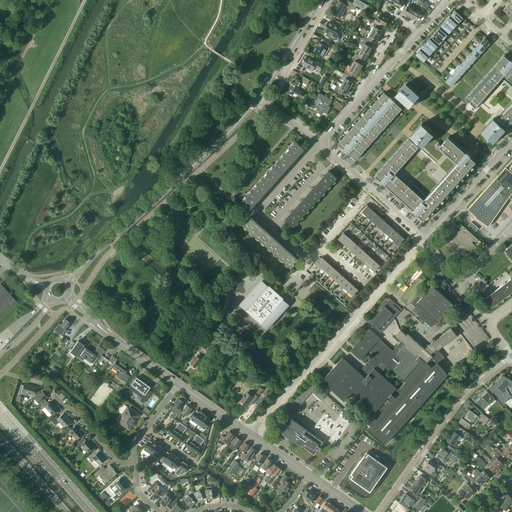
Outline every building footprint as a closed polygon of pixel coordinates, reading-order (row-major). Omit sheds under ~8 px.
[(369,6),(358,0),(354,0),(353,4),(366,11),(369,6)] [(400,8),(404,0),(403,0),(400,0),(401,0),(400,0),(396,0),(393,5),(400,8)] [(511,17),(511,16),(511,0),(509,2),(507,4),(508,4),(503,9),(511,17)] [(340,18),(346,8),(354,9),(356,6),(347,1),(345,4),(339,1),(332,13),(340,18)] [(410,17),(414,10),(410,8),(411,6),(408,5),(404,13),(410,17)] [(416,20),(421,12),(418,10),(417,12),(414,10),(410,17),(416,20)] [(463,18),(455,10),(451,15),(459,22),(463,18)] [(385,26),(389,20),(380,15),(377,20),(375,20),(373,22),(374,23),(380,26),(382,24),(385,26)] [(457,24),(449,17),(445,22),(453,29),(457,24)] [(337,35),(340,28),(329,22),(324,31),(326,33),(325,35),(334,40),(335,41),(336,41),(337,40),(338,39),(338,38),(338,37),(338,36),(337,35)] [(453,29),(445,22),(441,26),(449,33),(453,29)] [(382,31),(379,29),(381,26),(380,26),(374,23),(373,26),(374,27),(371,33),(379,37),(382,31)] [(447,35),(439,28),(435,33),(443,40),(447,35)] [(375,43),(379,37),(371,33),(368,38),(366,37),(365,40),(371,44),(372,41),(375,43)] [(443,40),(435,33),(431,37),(439,44),(443,40)] [(485,48),(491,42),(485,37),(480,42),(480,43),(485,48)] [(438,46),(430,39),(426,43),(434,51),(438,46)] [(485,48),(480,43),(480,42),(477,39),(476,41),(479,43),(475,48),(481,53),(485,48)] [(324,58),(329,47),(331,44),(325,40),(323,44),(320,42),(314,52),(324,58)] [(372,48),(369,47),(371,44),(365,40),(363,40),(361,45),(363,46),(361,49),(369,54),(372,48)] [(434,51),(426,43),(422,48),(430,55),(434,51)] [(476,59),(481,53),(475,48),(471,53),(470,54),(476,59)] [(366,60),(369,54),(361,49),(357,55),(355,54),(354,57),(361,61),(362,58),(366,60)] [(428,57),(420,50),(416,54),(424,62),(428,57)] [(476,59),(470,54),(471,53),(468,50),(466,52),(469,54),(465,59),(471,64),(476,59)] [(493,142),(511,121),(511,61),(504,55),(465,98),(469,102),(464,107),(485,127),(481,131),(493,142)] [(322,64),(317,61),(316,63),(306,57),(302,64),(312,70),(314,67),(319,70),(322,64)] [(363,65),(359,63),(361,61),(354,57),(352,59),(354,61),(351,66),(359,71),(363,65)] [(466,70),(471,64),(465,59),(461,64),(460,65),(466,70)] [(466,70),(460,65),(461,64),(458,61),(456,62),(460,65),(455,70),(461,75),(466,70)] [(356,77),(359,71),(351,66),(348,72),(346,71),(344,74),(351,78),(353,75),(356,77)] [(456,81),(461,75),(455,70),(451,75),(450,75),(456,81)] [(456,81),(450,75),(451,75),(448,72),(447,73),(450,76),(445,81),(451,86),(456,81)] [(353,82),(350,81),(351,78),(344,74),(343,73),(340,79),(344,81),(342,84),(349,88),(353,82)] [(298,89),(302,82),(307,85),(310,80),(303,76),(300,81),(296,79),(288,92),(293,95),(294,93),(301,97),(304,92),(298,89)] [(359,163),(409,108),(419,96),(406,83),(392,99),(390,97),(390,98),(384,92),(338,143),(359,163)] [(346,94),(349,88),(342,84),(340,87),(337,85),(334,91),(341,95),(343,92),(346,94)] [(312,97),(307,105),(326,115),(327,114),(330,107),(334,101),(332,100),(317,92),(315,91),(312,97)] [(423,220),(467,171),(476,161),(448,136),(441,145),(431,137),(434,134),(422,123),(374,176),(380,182),(381,181),(384,184),(384,185),(413,211),(417,214),(417,215),(423,220)] [(300,155),(304,149),(296,142),(285,154),(294,161),(298,156),(299,157),(300,156),(300,155)] [(289,167),(294,161),(285,154),(274,166),(283,173),(287,168),(288,169),(289,167)] [(511,159),(467,209),(476,216),(475,217),(488,226),(505,202),(504,202),(509,197),(511,199),(511,159)] [(278,178),(283,173),(274,166),(264,178),(272,185),(277,180),(277,181),(279,179),(278,178)] [(326,190),(336,178),(328,171),(323,176),(323,175),(321,177),(322,178),(317,183),(326,190)] [(267,190),(272,185),(264,178),(253,190),(261,197),(266,192),(266,193),(268,191),(267,190)] [(315,202),(326,190),(317,183),(312,188),(312,187),(311,188),(310,189),(311,190),(306,195),(315,202)] [(257,202),(261,197),(253,190),(242,202),(250,209),(255,204),(256,205),(256,204),(257,203),(257,202)] [(304,214),(315,202),(306,195),(302,200),(301,199),(300,201),(296,207),(304,214)] [(366,216),(372,210),(367,206),(362,212),(366,216)] [(293,226),(304,214),(296,207),(291,212),(290,211),(289,213),(289,214),(285,219),(293,226)] [(371,220),(376,214),(372,210),(366,216),(371,220)] [(376,224),(381,218),(376,214),(371,220),(376,224)] [(262,227),(257,222),(258,222),(256,220),(255,221),(250,216),(249,218),(243,224),(255,235),(262,227)] [(380,228),(386,222),(381,218),(376,224),(380,228)] [(385,232),(390,226),(386,222),(380,228),(385,232)] [(478,239),(462,225),(459,228),(461,229),(459,231),(454,226),(447,233),(453,238),(454,237),(456,239),(455,240),(461,245),(462,243),(464,245),(463,247),(468,252),(470,251),(472,253),(477,247),(471,242),(473,241),(475,242),(478,239)] [(389,236),(395,230),(390,226),(385,232),(389,236)] [(274,237),(269,233),(269,232),(268,231),(267,231),(262,227),(255,235),(267,246),(274,237)] [(394,241),(399,235),(395,230),(389,236),(394,241)] [(342,243),(348,237),(343,233),(338,239),(342,243)] [(347,247),(352,241),(354,239),(350,234),(348,237),(342,243),(347,247)] [(398,245),(404,239),(399,235),(394,241),(398,245)] [(286,248),(281,244),(282,243),(280,242),(279,242),(274,237),(267,246),(279,257),(286,248)] [(352,251),(357,245),(352,241),(347,247),(352,251)] [(356,255),(362,249),(357,245),(352,251),(356,255)] [(298,259),(293,254),(292,252),(291,253),(286,248),(279,257),(291,268),(298,259)] [(361,259),(366,253),(362,249),(356,255),(361,259)] [(365,263),(371,257),(366,253),(361,259),(365,263)] [(321,267),(326,261),(321,257),(316,263),(321,267)] [(370,267),(375,261),(371,257),(365,263),(370,267)] [(325,271),(331,265),(326,261),(321,267),(325,271)] [(375,271),(380,265),(375,261),(370,267),(375,271)] [(330,275),(335,269),(331,265),(325,271),(330,275)] [(428,276),(432,272),(427,268),(424,272),(428,276)] [(334,279),(340,273),(335,269),(330,275),(334,279)] [(339,284),(344,277),(340,273),(334,279),(339,284)] [(343,288),(349,281),(344,277),(339,284),(343,288)] [(505,297),(511,291),(511,279),(511,278),(510,278),(511,278),(506,282),(505,282),(503,283),(503,284),(498,288),(505,297)] [(267,328),(289,304),(283,299),(284,298),(268,284),(267,285),(261,280),(240,304),(240,305),(236,309),(242,314),(241,315),(251,323),(252,322),(258,327),(259,325),(264,330),(266,328),(267,328)] [(348,292),(353,286),(349,281),(343,288),(348,292)] [(0,314),(16,301),(0,284),(0,283),(0,314)] [(445,314),(452,306),(453,304),(432,285),(423,295),(420,292),(411,303),(415,307),(412,310),(431,327),(434,323),(438,327),(448,317),(445,314)] [(353,296),(358,290),(353,286),(348,292),(353,296)] [(492,307),(505,297),(498,288),(493,292),(492,292),(492,291),(490,293),(491,293),(490,294),(485,298),(492,307)] [(381,333),(402,309),(388,296),(376,309),(378,312),(369,322),(381,333)] [(66,329),(71,322),(68,321),(68,320),(66,319),(65,319),(60,325),(58,324),(57,327),(64,332),(66,329)] [(444,358),(441,353),(438,349),(457,335),(451,328),(424,348),(408,333),(406,335),(401,329),(396,335),(401,341),(393,350),(380,339),(380,338),(370,329),(350,350),(360,359),(361,359),(366,364),(359,372),(342,357),(321,381),(344,401),(353,391),(375,411),(377,413),(374,417),(373,417),(368,423),(371,426),(369,428),(385,443),(447,375),(437,363),(444,358)] [(68,346),(71,342),(65,338),(59,345),(62,348),(65,344),(68,346)] [(79,357),(85,349),(82,347),(83,345),(77,341),(70,352),(76,356),(76,355),(79,357)] [(199,347),(206,353),(209,349),(202,344),(199,347)] [(93,354),(85,348),(85,349),(79,357),(78,358),(82,361),(85,358),(93,364),(98,357),(97,357),(99,354),(101,355),(105,350),(98,346),(93,354)] [(195,368),(201,359),(197,355),(190,364),(195,368)] [(125,373),(128,367),(117,359),(112,356),(108,360),(112,363),(110,365),(112,367),(112,366),(120,372),(116,377),(124,383),(129,376),(125,373)] [(511,380),(504,376),(503,375),(502,375),(502,376),(493,385),(493,384),(489,388),(493,392),(494,391),(511,408),(511,406),(511,380)] [(151,392),(148,389),(150,387),(136,377),(134,380),(127,390),(130,393),(132,391),(141,398),(139,400),(143,403),(151,392)] [(294,412),(312,392),(321,400),(326,394),(311,381),(288,407),(294,412)] [(33,395),(34,391),(36,387),(24,384),(24,385),(21,384),(18,393),(17,400),(21,401),(22,396),(21,396),(21,394),(26,395),(26,393),(33,395)] [(267,387),(260,395),(262,397),(269,389),(267,387)] [(489,404),(494,399),(486,390),(481,396),(481,397),(476,402),(483,410),(489,404)] [(38,403),(46,396),(42,391),(34,398),(38,403)] [(242,399),(240,402),(246,406),(249,402),(252,404),(257,396),(254,394),(253,396),(247,392),(245,395),(244,395),(242,398),(242,399)] [(181,410),(179,408),(183,402),(179,399),(170,411),(173,413),(170,417),(174,420),(177,415),(180,411),(181,410)] [(57,409),(50,402),(48,403),(46,401),(40,405),(43,408),(45,407),(52,415),(57,409)] [(180,411),(177,415),(179,416),(178,417),(181,419),(185,414),(187,415),(192,409),(191,408),(192,408),(189,406),(189,407),(187,405),(182,412),(180,411)] [(129,429),(138,415),(127,407),(117,421),(129,429)] [(485,424),(489,418),(481,413),(479,416),(469,410),(463,418),(462,417),(458,422),(468,429),(471,424),(473,426),(477,420),(480,421),(481,420),(485,424)] [(196,411),(190,419),(197,425),(204,414),(205,414),(202,411),(202,412),(200,411),(198,413),(196,411)] [(70,422),(63,413),(58,418),(56,415),(50,420),(55,425),(59,422),(64,427),(70,422)] [(204,414),(197,425),(205,430),(210,422),(208,420),(209,418),(204,414)] [(288,416),(279,429),(285,433),(284,435),(285,436),(286,434),(314,454),(323,442),(288,416)] [(511,428),(511,427),(505,421),(501,425),(508,432),(511,428)] [(170,427),(167,431),(169,432),(168,433),(174,438),(183,425),(179,422),(174,430),(170,427)] [(183,425),(174,438),(180,442),(184,437),(181,435),(187,427),(183,425)] [(82,434),(75,426),(71,429),(69,427),(64,431),(67,434),(69,432),(76,440),(82,434)] [(454,431),(451,435),(447,440),(454,446),(461,437),(464,439),(468,433),(460,427),(458,430),(454,426),(451,430),(454,431)] [(228,444),(234,435),(229,431),(225,437),(222,435),(219,439),(228,444)] [(189,440),(185,445),(191,450),(200,437),(197,434),(191,442),(189,440)] [(94,447),(87,439),(86,440),(83,437),(74,445),(77,448),(81,445),(87,453),(94,447)] [(200,437),(191,450),(198,454),(201,449),(199,447),(204,440),(200,437)] [(237,447),(242,441),(241,440),(241,439),(239,438),(236,437),(229,447),(231,448),(233,444),(237,447)] [(149,441),(143,449),(150,455),(158,444),(155,441),(155,442),(153,441),(151,443),(149,441)] [(244,452),(249,445),(244,442),(237,452),(239,454),(242,450),(244,452)] [(158,444),(150,455),(151,455),(151,454),(159,459),(163,452),(161,450),(163,448),(161,447),(161,446),(158,444)] [(498,446),(495,449),(503,457),(506,455),(509,458),(509,457),(510,457),(511,455),(511,454),(511,451),(505,444),(503,447),(500,449),(498,446)] [(256,450),(252,447),(243,459),(248,462),(256,450)] [(229,463),(238,450),(236,448),(227,461),(229,463)] [(459,456),(449,450),(447,452),(442,448),(436,456),(440,459),(440,458),(443,459),(442,461),(445,463),(448,458),(455,462),(459,456)] [(105,460),(98,452),(96,454),(94,451),(87,457),(91,462),(94,459),(99,465),(105,460)] [(166,452),(160,460),(167,465),(175,455),(170,452),(168,454),(166,452)] [(490,460),(491,460),(498,468),(500,466),(501,466),(502,464),(503,463),(499,459),(501,457),(496,452),(494,454),(495,455),(490,460)] [(261,463),(265,456),(260,453),(254,462),(253,463),(259,468),(262,464),(261,463)] [(351,473),(348,477),(351,479),(351,478),(352,478),(368,489),(367,490),(370,492),(372,488),(378,479),(384,470),(385,470),(388,466),(385,465),(385,466),(384,465),(377,460),(376,460),(376,459),(368,454),(366,453),(364,455),(364,456),(362,458),(358,465),(357,465),(351,473)] [(175,455),(167,465),(172,469),(174,467),(176,469),(181,463),(178,461),(180,459),(175,455)] [(486,464),(479,457),(477,459),(484,466),(486,464)] [(265,471),(272,462),(267,458),(261,467),(265,471)] [(484,466),(477,459),(474,462),(481,469),(484,466)] [(231,474),(239,463),(234,460),(227,471),(231,474)] [(498,468),(491,460),(487,465),(494,472),(495,471),(497,470),(496,470),(498,468)] [(183,461),(175,473),(179,476),(183,469),(186,471),(190,466),(183,461)] [(429,461),(423,469),(434,478),(437,474),(435,472),(436,470),(435,469),(436,466),(429,461)] [(274,463),(269,470),(267,473),(269,475),(264,481),(267,482),(267,481),(278,466),(277,465),(276,465),(275,464),(274,464),(274,463)] [(114,476),(116,474),(113,470),(114,470),(109,465),(107,467),(107,468),(105,470),(102,467),(94,474),(97,477),(99,475),(103,479),(101,481),(104,484),(111,478),(111,477),(113,475),(114,476)] [(241,468),(240,467),(238,466),(238,465),(233,472),(236,475),(241,468)] [(280,468),(278,466),(267,481),(270,483),(276,474),(278,476),(282,470),(282,469),(282,468),(280,468)] [(490,476),(484,471),(481,474),(478,471),(477,472),(485,481),(490,476)] [(485,481),(477,472),(474,475),(477,478),(476,480),(481,485),(485,481)] [(284,495),(292,485),(286,481),(289,477),(284,474),(280,480),(283,482),(277,490),(284,495)] [(426,484),(429,481),(421,475),(417,480),(417,479),(415,482),(422,487),(425,483),(426,484)] [(274,487),(280,479),(277,477),(272,486),(274,487)] [(129,489),(127,487),(128,486),(125,483),(120,478),(114,483),(115,484),(114,484),(113,484),(110,487),(119,497),(129,489)] [(153,494),(157,499),(164,492),(159,488),(160,487),(160,486),(155,482),(150,486),(153,489),(149,492),(152,495),(153,494)] [(417,495),(422,487),(415,482),(409,489),(417,495)] [(474,492),(472,489),(466,483),(462,487),(464,490),(462,492),(468,498),(471,494),(472,494),(474,492)] [(198,500),(194,492),(192,488),(186,491),(187,492),(183,497),(184,500),(191,506),(196,501),(198,500)] [(206,498),(206,491),(205,489),(205,488),(199,488),(199,490),(194,492),(198,500),(198,501),(204,498),(206,498)] [(215,499),(217,492),(218,489),(212,490),(212,489),(205,489),(206,491),(206,498),(206,499),(213,498),(215,499)] [(310,503),(315,495),(309,490),(303,499),(310,503)] [(412,506),(415,501),(405,494),(399,502),(408,508),(410,505),(412,506)] [(511,504),(511,498),(511,497),(511,496),(509,494),(508,495),(508,494),(503,498),(511,506),(511,504)] [(167,509),(175,501),(176,500),(173,497),(171,498),(167,495),(160,502),(165,506),(164,506),(167,509)] [(311,511),(318,502),(320,504),(324,499),(319,495),(309,509),(311,511)] [(511,506),(503,498),(498,504),(506,511),(511,506)] [(177,511),(181,509),(177,504),(177,503),(175,501),(167,509),(170,511),(171,511),(177,511)] [(321,511),(325,511),(331,504),(327,501),(319,511),(321,511)] [(417,511),(424,504),(419,501),(414,509),(417,511)] [(407,511),(406,511),(408,508),(399,502),(393,511),(394,511),(407,511)]
